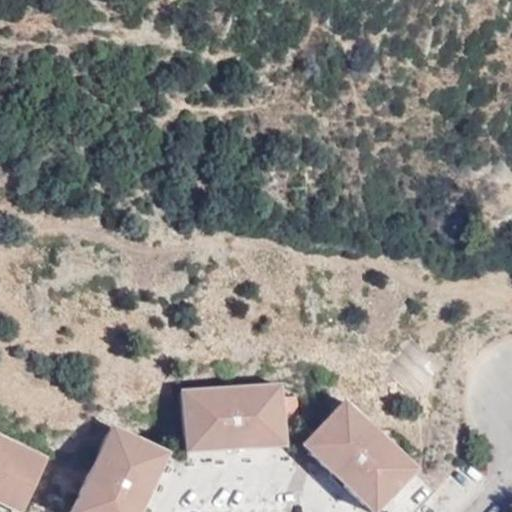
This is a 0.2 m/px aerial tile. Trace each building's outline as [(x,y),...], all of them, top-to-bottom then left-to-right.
[(403,404),(434,371),(405,344),(375,375),(403,404)] [(276,452),(271,386),(173,393),(176,455),(276,452)] [(356,511),(371,511),(407,474),(337,406),(293,450),(356,511)] [(134,511),(161,457),(104,429),(62,511),(134,511)] [(0,511),(14,511),(40,462),(0,442),(0,511)]
